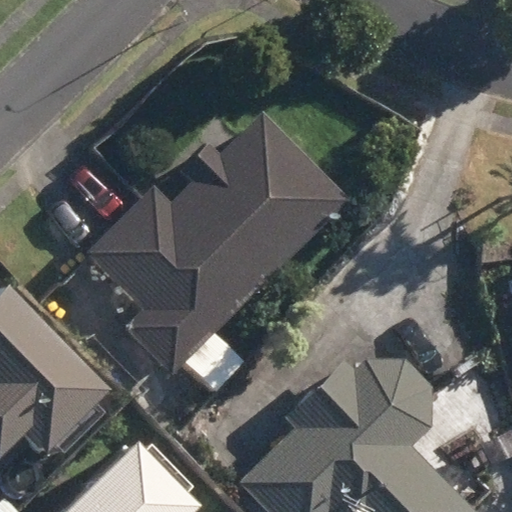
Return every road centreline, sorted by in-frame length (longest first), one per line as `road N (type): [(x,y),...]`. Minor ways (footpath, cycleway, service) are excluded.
road 1 (residential): [(0,112),(123,0)]
road 2 (residential): [(373,0),(428,35),(511,62)]
